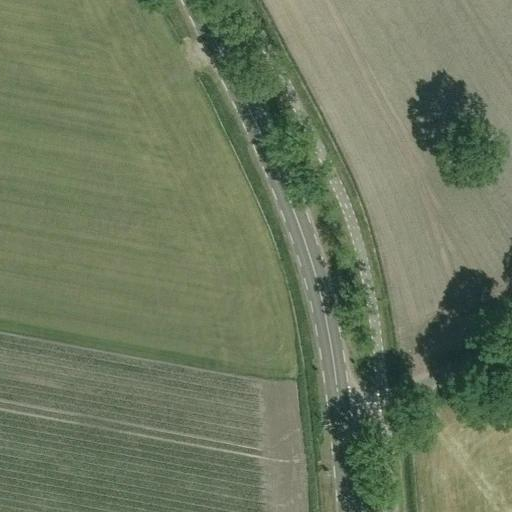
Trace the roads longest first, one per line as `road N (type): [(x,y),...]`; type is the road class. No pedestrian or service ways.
road 1 (secondary): [(338,409),(316,278),(292,198),(200,0)]
road 2 (unclassified): [(338,409),(383,401),(511,352)]
